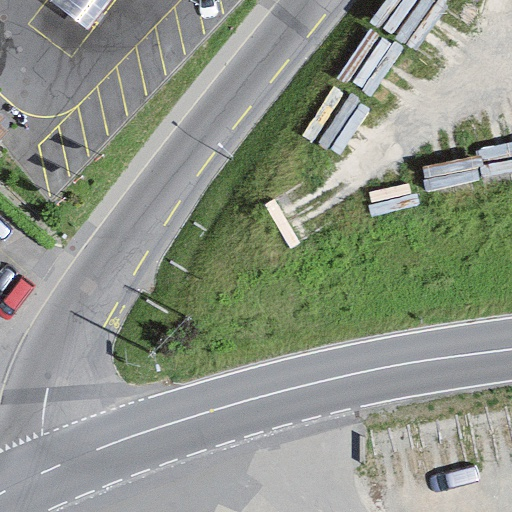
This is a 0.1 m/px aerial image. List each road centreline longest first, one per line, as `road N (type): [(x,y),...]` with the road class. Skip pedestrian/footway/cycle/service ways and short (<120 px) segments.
road 1 (unclassified): [(48,471),(45,400),(113,268),(314,0)]
road 2 (secondary): [(511,349),(274,395),(138,434),(48,471)]
